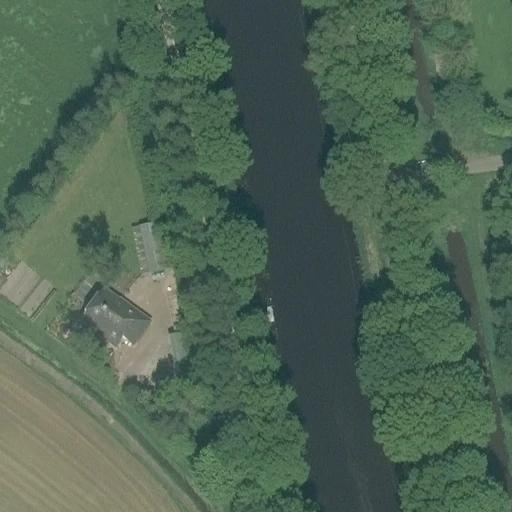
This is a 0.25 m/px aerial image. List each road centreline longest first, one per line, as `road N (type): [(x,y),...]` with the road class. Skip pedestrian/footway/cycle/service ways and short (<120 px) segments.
road 1 (track): [(157,0),(261,511)]
road 2 (unclassified): [(447,511),(392,247)]
road 3 (track): [(342,0),(380,189)]
road 4 (unclassified): [(511,166),(380,189),(392,247)]
